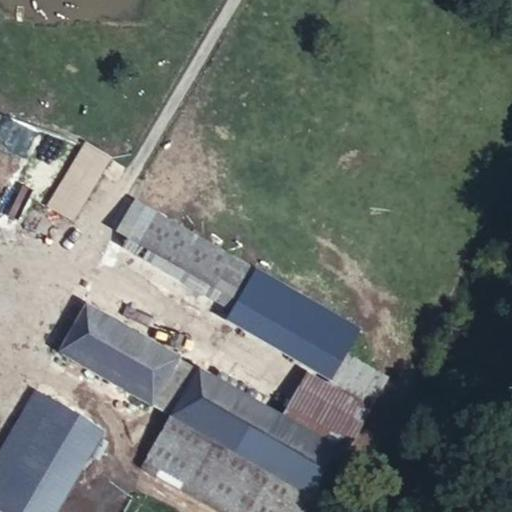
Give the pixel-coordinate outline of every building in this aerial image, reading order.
[(72,222),(111,156),(83,140),(45,206),(72,222)] [(24,220),(40,193),(22,183),(7,209),(24,220)] [(0,275),(37,297),(45,284),(0,257),(0,275)] [(319,354),(339,319),(251,269),(231,304),(319,354)] [(149,406),(176,360),(85,308),(59,353),(149,406)] [(170,418),(316,503),(343,457),(280,420),(197,372),(170,418)] [(280,420),(343,457),(367,412),(305,376),(280,420)] [(0,511),(57,511),(101,426),(48,400),(0,494),(0,511)] [(215,511),(311,511),(316,503),(170,418),(141,469),(215,511)]
